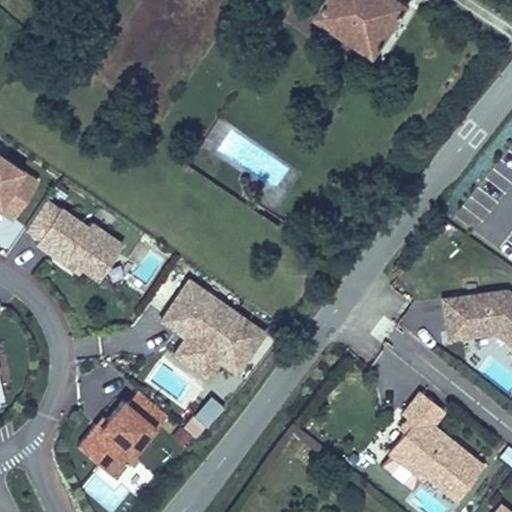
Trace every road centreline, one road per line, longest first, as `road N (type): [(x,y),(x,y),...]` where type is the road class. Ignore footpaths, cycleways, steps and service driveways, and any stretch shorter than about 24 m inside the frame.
road 1 (tertiary): [(182,511),(511,81)]
road 2 (residential): [(25,442),(54,395),(57,349),(39,303),(0,270)]
